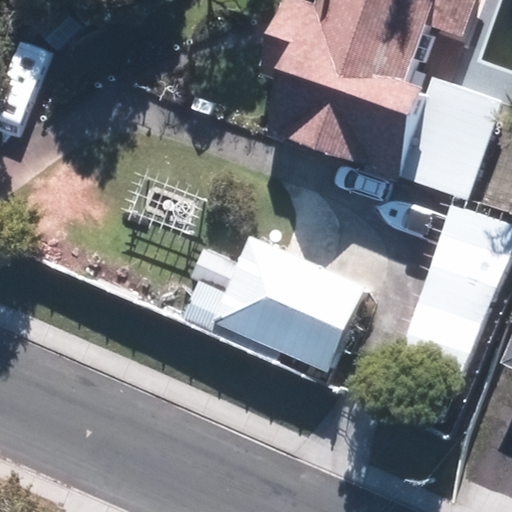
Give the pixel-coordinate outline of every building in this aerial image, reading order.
[(89,43),(60,0),(19,28),(48,70),(89,43)] [(475,0),(311,0),(310,5),(295,0),(282,0),(259,70),(285,78),(266,135),(401,180),(431,92),(410,85),(430,26),(463,37),(475,0)] [(401,180),(470,204),(504,103),(435,80),(431,92),(401,180)] [(460,390),(511,273),(511,234),(451,208),(384,356),(460,390)] [(281,353),(330,375),(369,291),(253,239),(241,263),(208,248),(193,279),(202,283),(185,319),(278,361),(281,353)]
